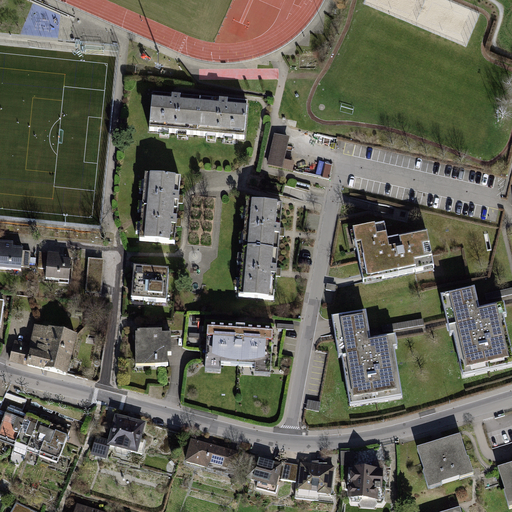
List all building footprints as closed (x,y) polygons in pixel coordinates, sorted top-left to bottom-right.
[(206,102),(154,97),(150,133),(203,138),(206,102)] [(206,102),(203,138),(250,142),(254,107),(206,102)] [(293,140),(276,136),(269,166),(285,170),(293,140)] [(178,211),(181,180),(155,177),(152,208),(178,211)] [(254,204),(251,250),(281,252),(285,206),(254,204)] [(176,242),(178,211),(152,208),(150,240),(176,242)] [(382,231),(352,237),(361,284),(434,270),(428,238),(385,246),(382,231)] [(14,245),(2,244),(0,261),(0,269),(22,272),(25,250),(14,249),(14,245)] [(277,301),(281,252),(251,250),(247,298),(277,301)] [(62,256),(50,254),(47,280),(72,283),(74,261),(62,260),(62,256)] [(106,263),(92,261),(88,294),(102,295),(106,263)] [(134,269),(131,300),(167,304),(170,272),(134,269)] [(446,299),(464,380),(511,370),(511,365),(500,311),(477,316),(472,293),(446,299)] [(338,337),(349,411),(401,403),(392,342),(368,345),(364,318),(336,322),(338,337)] [(77,336),(34,325),(30,343),(15,340),(9,362),(68,375),(77,336)] [(277,335),(211,332),(208,372),(225,373),(226,365),(257,367),(257,374),(274,375),(277,335)] [(167,335),(139,337),(140,369),(169,368),(167,335)] [(323,405),(310,403),(308,411),(321,413),(323,405)] [(17,450),(28,418),(11,412),(0,444),(17,450)] [(44,423),(28,418),(17,450),(33,455),(44,423)] [(120,420),(113,444),(139,451),(145,427),(120,420)] [(59,428),(44,423),(33,455),(48,461),(59,428)] [(74,433),(59,428),(48,461),(63,465),(74,433)] [(96,440),(92,451),(108,456),(112,444),(96,440)] [(237,474),(242,453),(196,441),(191,462),(237,474)] [(416,454),(428,496),(471,483),(460,442),(416,454)] [(266,461),(259,488),(280,494),(287,466),(266,461)] [(511,466),(493,472),(504,511),(508,511),(511,511),(511,466)] [(393,472),(366,472),(366,508),(393,508),(393,472)] [(338,476),(303,473),(301,499),(336,502),(338,476)] [(34,511),(16,503),(11,511),(34,511)]
